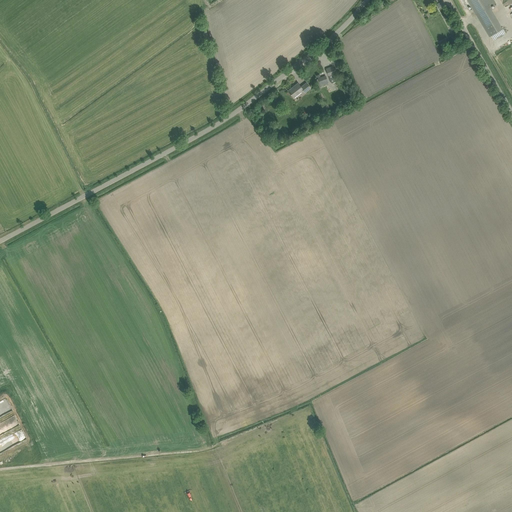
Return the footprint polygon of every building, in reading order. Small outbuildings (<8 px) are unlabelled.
[(476,15),(490,7),(496,3),(493,0),(460,0),(466,8),(471,5),(476,15)] [(490,7),(476,15),(489,37),(492,35),(495,40),(506,34),(503,29),(490,7)] [(326,69),(331,83),(337,81),(332,67),(326,69)] [(318,78),(321,86),(328,83),(326,75),(318,78)] [(310,88),(309,87),(306,83),(301,87),(298,83),(288,90),(294,97),(303,90),(305,92),(310,88)]
